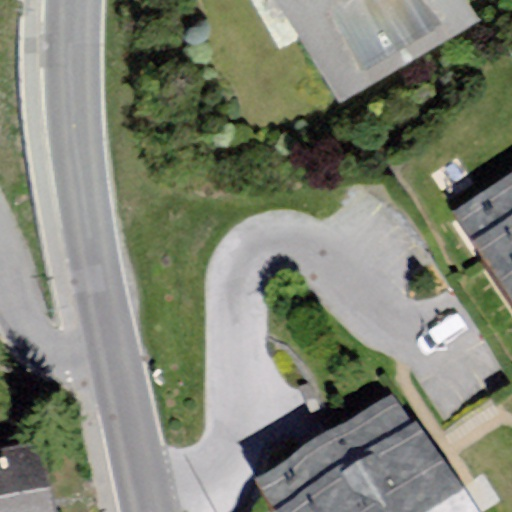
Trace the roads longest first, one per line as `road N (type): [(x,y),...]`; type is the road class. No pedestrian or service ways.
road 1 (tertiary): [(111,346),(77,166),(73,0)]
road 2 (residential): [(111,346),(45,351),(28,337),(0,260)]
road 3 (tertiary): [(149,511),(111,346)]
